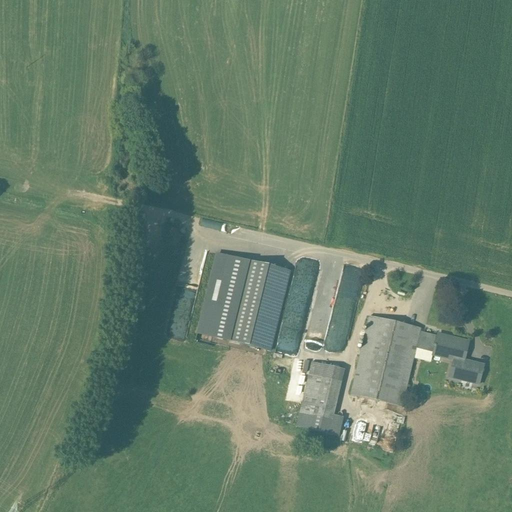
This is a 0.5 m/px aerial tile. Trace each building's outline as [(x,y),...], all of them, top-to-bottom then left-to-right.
[(349,341),(364,270),(325,262),(309,342),(324,345),(326,336),(349,341)] [(288,273),(248,263),(229,342),(269,352),(288,273)] [(130,321),(144,322),(145,299),(132,298),(130,321)] [(420,329),(369,317),(350,396),(401,408),(415,349),(419,332),(420,329)] [(446,338),(437,335),(436,337),(419,332),(415,349),(432,354),(432,357),(433,356),(453,360),(451,369),(473,375),(475,365),(463,362),(468,343),(453,339),(453,341),(445,339),(446,338)] [(344,371),(311,363),(308,375),(341,383),(344,371)] [(341,383),(308,375),(299,414),(332,422),(333,417),(341,383)] [(332,422),(299,414),(296,427),(338,438),(343,419),(333,417),(332,422)] [(399,424),(389,422),(382,451),(392,453),(399,424)] [(373,426),(366,424),(362,441),(369,443),(373,426)] [(373,426),(369,443),(376,445),(380,427),(373,426)]
